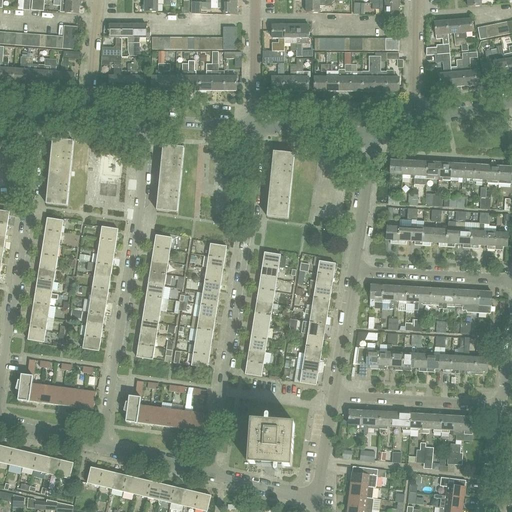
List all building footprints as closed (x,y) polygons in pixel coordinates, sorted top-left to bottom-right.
[(60,13),(78,14),(79,2),(66,1),(61,0),(58,0),(54,0),(54,6),(60,6),(60,13)] [(143,0),(144,12),(157,12),(157,0),(143,0)] [(306,1),(306,13),(319,13),(319,6),(332,6),(332,0),(319,0),(306,1)] [(202,3),(192,3),(192,13),(202,14),(202,3)] [(211,8),(223,9),(223,15),(236,15),(236,3),(223,3),(211,3),(211,8)] [(354,14),(362,15),(362,3),(354,3),(354,14)] [(397,16),(397,3),(384,3),(379,3),(372,3),(372,9),(379,9),(379,16),(397,16)] [(460,33),(461,39),(461,46),(462,52),(468,51),(466,33),(472,32),(471,19),(459,20),(460,33)] [(459,20),(447,21),(448,35),(454,34),(455,46),(461,46),(461,39),(460,33),(459,20)] [(447,21),(435,22),(437,40),(443,39),(443,45),(437,45),(438,55),(450,54),(448,35),(447,21)] [(503,35),(509,34),(507,23),(501,24),(503,35)] [(501,24),(495,25),(498,37),(503,35),(501,24)] [(101,57),(109,57),(115,57),(121,57),(121,38),(121,25),(109,25),(109,38),(115,38),(115,46),(113,48),(102,47),(102,51),(101,57)] [(133,51),(133,38),(133,25),(121,25),(121,38),(128,38),(128,50),(129,57),(133,57),(133,51)] [(133,25),(133,38),(133,51),(133,57),(139,57),(139,38),(150,38),(150,29),(146,29),(146,25),(133,25)] [(284,51),(284,44),(284,39),(284,25),(272,25),(272,39),(278,39),(278,43),(278,45),(272,45),(272,51),(284,51)] [(290,51),(296,51),(296,25),(284,25),(284,39),(284,44),(290,44),(290,51)] [(296,58),(302,58),(302,44),(308,44),(308,25),(296,25),(296,51),(296,58)] [(492,38),(498,37),(495,25),(489,26),(492,38)] [(486,39),(492,38),(489,26),(483,28),(486,39)] [(62,49),(69,50),(71,29),(64,28),(63,37),(62,49)] [(71,29),(69,50),(76,50),(77,29),(71,29)] [(496,50),(490,51),(496,77),(508,75),(504,55),(498,56),(496,50)] [(484,80),(496,77),(490,51),(485,52),(486,59),(480,60),(484,80)] [(63,52),(62,73),(61,87),(73,88),(74,74),(67,73),(69,59),(80,60),(80,53),(63,52)] [(438,55),(435,55),(436,62),(442,62),(443,62),(450,61),(450,54),(438,55)] [(9,57),(2,56),(1,83),(13,84),(13,69),(8,68),(9,57)] [(25,84),(26,70),(27,58),(22,57),(21,57),(20,69),(13,69),(13,84),(25,84)] [(121,57),(115,57),(109,57),(101,57),(101,65),(107,65),(107,66),(110,66),(110,63),(115,63),(115,76),(109,76),(109,91),(121,91),(121,76),(121,64),(121,63),(121,57)] [(362,72),(362,77),(362,92),(374,92),(375,57),(369,57),(369,72),(362,72)] [(380,57),(375,57),(374,92),(386,92),(386,77),(386,72),(380,72),(380,57)] [(33,58),(27,58),(26,70),(25,84),(37,85),(38,71),(38,65),(32,65),(33,58)] [(38,65),(38,71),(37,85),(49,86),(50,60),(45,59),(44,66),(38,65)] [(133,91),(145,91),(145,71),(140,71),(140,59),(134,59),(134,65),(133,64),(133,91)] [(296,65),(296,77),(296,92),(308,92),(308,78),(309,78),(310,72),(303,72),(303,60),(296,59),(296,65)] [(49,86),(61,87),(62,73),(56,72),(57,60),(50,60),(49,86)] [(453,88),(465,87),(464,72),(463,67),(463,60),(457,61),(457,68),(451,69),(453,88)] [(187,61),(187,65),(187,77),(187,91),(199,91),(199,77),(195,77),(195,71),(194,71),(194,61),(187,61)] [(444,74),(440,74),(441,89),(453,88),(451,69),(450,61),(443,62),(444,74)] [(471,62),(463,62),(463,67),(464,72),(465,87),(477,86),(476,80),(476,71),(471,71),(471,62)] [(121,76),(121,91),(133,91),(133,64),(127,64),(127,70),(121,70),(121,76)] [(151,76),(151,91),(163,91),(163,77),(163,72),(163,65),(158,65),(158,71),(156,71),(156,76),(155,76),(151,76)] [(187,91),(187,77),(187,65),(182,65),(182,72),(182,77),(175,77),(175,91),(187,91)] [(211,91),(211,77),(211,72),(211,65),(205,65),(205,77),(199,77),(199,91),(211,91)] [(211,72),(211,77),(211,91),(223,91),(223,77),(223,72),(217,72),(217,65),(211,65),(211,72)] [(278,65),(278,77),(272,77),(272,92),(284,92),(284,77),(284,65),(278,65)] [(290,77),(284,77),(284,92),(296,92),(296,77),(296,65),(290,65),(290,77)] [(326,72),(326,77),(326,92),(338,92),(339,72),(332,72),(332,65),(326,65),(326,72)] [(339,70),(339,72),(338,92),(350,92),(350,77),(350,65),(344,65),(344,70),(339,70)] [(356,65),(350,65),(350,77),(350,92),(362,92),(362,77),(362,72),(356,72),(356,65)] [(386,72),(386,77),(386,92),(399,92),(399,77),(394,77),(394,72),(386,72)] [(175,77),(163,77),(163,91),(175,91),(175,77)] [(236,77),(223,77),(223,91),(235,92),(236,77)] [(314,92),(326,92),(326,77),(314,77),(314,92)] [(53,140),(50,172),(70,174),(73,142),(53,140)] [(183,148),(162,146),(160,178),(180,180),(183,148)] [(274,152),(270,185),(291,187),(294,154),(274,152)] [(390,175),(390,178),(394,178),(402,178),(403,161),(395,160),(395,161),(391,161),(390,175)] [(403,161),(402,178),(414,179),(414,176),(415,162),(411,162),(411,161),(403,161)] [(420,179),(427,180),(428,162),(419,162),(419,163),(415,162),(414,176),(414,179),(414,186),(420,186),(420,179)] [(435,163),(428,162),(427,180),(434,180),(434,178),(438,178),(439,164),(435,163)] [(443,164),(439,164),(438,178),(438,180),(442,181),(450,182),(451,163),(443,163),(443,164)] [(451,163),(450,182),(458,182),(458,179),(463,179),(463,165),(459,165),(459,164),(451,163)] [(463,165),(463,179),(475,180),(476,165),(467,165),(463,165)] [(482,183),(486,183),(486,180),(487,167),(483,167),(483,166),(476,165),(475,180),(475,183),(482,183)] [(487,167),(486,180),(486,183),(490,183),(490,184),(499,184),(500,167),(492,166),(491,167),(487,167)] [(499,184),(511,185),(511,168),(507,168),(508,167),(500,167),(499,184)] [(50,172),(46,204),(67,206),(70,174),(50,172)] [(177,213),(180,180),(160,178),(157,211),(177,213)] [(270,185),(267,217),(288,219),(291,187),(270,185)] [(389,196),(388,205),(401,205),(401,202),(401,197),(389,196)] [(0,210),(0,223),(8,224),(10,212),(0,210)] [(411,229),(411,242),(415,243),(415,246),(423,246),(424,229),(424,220),(417,220),(417,210),(412,210),(412,221),(412,222),(411,229)] [(455,245),(459,245),(461,212),(456,212),(455,231),(448,231),(447,248),(455,248),(455,245)] [(465,213),(461,212),(459,245),(463,245),(463,249),(471,249),(472,232),(464,232),(465,213)] [(479,246),(483,247),(484,233),(484,225),(485,214),(480,214),(479,232),(472,232),(471,249),(479,250),(479,246)] [(45,231),(62,233),(64,221),(47,219),(45,231)] [(391,244),(399,245),(400,228),(387,227),(386,241),(391,241),(391,244)] [(101,228),(100,239),(116,242),(118,230),(101,228)] [(411,229),(400,228),(399,245),(406,245),(407,242),(411,242),(411,229)] [(430,244),(435,244),(435,230),(424,229),(423,246),(430,247),(430,244)] [(435,230),(435,244),(439,244),(439,247),(447,248),(448,231),(435,230)] [(62,233),(45,231),(43,243),(60,245),(62,233)] [(487,250),(495,251),(496,233),(484,233),(483,247),(487,247),(487,250)] [(508,234),(496,233),(495,251),(503,251),(503,248),(507,248),(508,234)] [(156,236),(154,248),(170,250),(172,239),(156,236)] [(98,248),(98,252),(114,254),(116,242),(100,239),(98,248)] [(43,243),(41,255),(58,257),(60,245),(43,243)] [(227,247),(210,244),(208,257),(225,259),(227,247)] [(152,260),(168,262),(170,250),(154,248),(152,260)] [(98,252),(96,264),(112,266),(114,254),(98,252)] [(264,253),(263,265),(279,267),(281,255),(264,253)] [(41,255),(40,267),(56,270),(58,257),(41,255)] [(208,257),(207,269),(223,271),(225,259),(208,257)] [(152,260),(150,272),(166,275),(168,268),(168,262),(152,260)] [(319,262),(319,267),(317,273),(334,276),(335,264),(319,262)] [(88,263),(87,271),(95,272),(94,276),(111,278),(112,266),(96,264),(88,263)] [(263,265),(261,277),(277,279),(278,275),(279,267),(263,265)] [(56,270),(40,267),(38,279),(54,282),(56,270)] [(207,269),(205,281),(221,283),(223,271),(207,269)] [(166,275),(150,272),(148,285),(164,287),(166,275)] [(317,273),(316,285),(332,288),(334,276),(317,273)] [(94,276),(92,288),(109,291),(111,278),(94,276)] [(277,279),(261,277),(259,289),(275,292),(277,279)] [(38,279),(36,291),(52,294),(54,282),(38,279)] [(205,281),(203,293),(219,296),(221,283),(205,281)] [(64,293),(70,293),(71,294),(72,285),(65,284),(64,293)] [(148,285),(146,297),(163,299),(169,300),(171,288),(164,287),(148,285)] [(315,290),(314,298),(330,300),(332,288),(316,285),(315,290)] [(374,304),(382,304),(383,286),(375,285),(375,286),(371,286),(370,308),(374,308),(374,304)] [(394,302),(395,288),(391,287),(391,286),(383,286),(382,304),(390,305),(390,309),(394,309),(394,307),(394,302)] [(399,305),(406,305),(407,287),(400,286),(400,288),(395,288),(394,302),(394,307),(394,309),(398,309),(399,305)] [(406,312),(406,313),(414,313),(414,311),(418,312),(419,289),(415,289),(415,287),(407,287),(406,305),(406,312)] [(90,300),(107,303),(109,291),(92,288),(91,296),(90,300)] [(423,306),(431,306),(432,289),(424,288),(424,289),(419,289),(418,312),(423,312),(423,306)] [(259,289),(257,301),(273,304),(274,300),(275,292),(259,289)] [(443,305),(443,291),(439,290),(439,289),(432,289),(431,306),(438,307),(438,309),(442,309),(443,305)] [(446,308),(455,308),(456,290),(448,290),(448,291),(443,291),(443,305),(442,309),(446,309),(446,308)] [(464,291),(456,290),(455,308),(462,309),(462,311),(466,311),(467,309),(467,306),(467,292),(464,292),(464,291)] [(36,291),(34,304),(50,306),(51,299),(57,300),(58,295),(52,294),(36,291)] [(471,292),(467,292),(467,306),(467,309),(466,311),(466,313),(479,314),(479,309),(480,291),(471,291),(471,292)] [(492,293),(488,293),(488,292),(480,291),(479,309),(479,314),(491,315),(492,293)] [(197,292),(195,304),(201,305),(217,308),(219,296),(203,293),(197,292)] [(146,297),(144,309),(161,311),(167,312),(169,300),(163,299),(146,297)] [(312,306),(312,310),(328,312),(330,300),(314,298),(312,306)] [(83,309),(83,311),(88,312),(105,315),(107,303),(90,300),(84,299),(83,309)] [(273,304),(257,301),(255,314),(271,316),(273,304)] [(180,302),(178,310),(186,311),(187,304),(185,304),(185,303),(180,302)] [(48,318),(50,306),(34,304),(32,316),(48,318)] [(195,304),(193,316),(199,317),(215,320),(217,308),(201,305),(195,304)] [(144,309),(142,321),(159,324),(161,311),(144,309)] [(306,309),(306,313),(311,314),(310,322),(326,325),(328,312),(312,310),(306,309)] [(72,310),(71,317),(82,319),(83,312),(77,311),(72,310)] [(105,315),(88,312),(87,325),(103,327),(104,322),(105,315)] [(271,316),(255,314),(253,326),(269,328),(271,316)] [(32,316),(30,328),(46,331),(48,318),(32,316)] [(193,316),(191,329),(197,330),(213,332),(215,324),(215,320),(199,317),(193,316)] [(141,333),(157,336),(159,324),(142,321),(141,333)] [(303,321),(301,333),(302,334),(308,334),(324,337),(326,325),(310,322),(303,321)] [(412,324),(405,324),(405,332),(417,332),(417,321),(413,321),(412,324)] [(87,325),(85,337),(101,339),(103,327),(87,325)] [(168,325),(167,333),(175,334),(176,326),(168,325)] [(253,326),(251,338),(267,341),(269,332),(269,328),(253,326)] [(28,340),(44,343),(46,331),(30,328),(28,340)] [(191,329),(189,341),(195,342),(212,344),(213,332),(197,330),(191,329)] [(141,333),(139,346),(155,348),(157,336),(141,333)] [(368,333),(364,340),(377,341),(378,333),(368,333)] [(307,338),(306,347),(322,349),(324,337),(308,334),(307,338)] [(390,367),(391,353),(392,346),(393,334),(388,334),(387,353),(379,353),(378,370),(386,370),(387,367),(390,367)] [(99,352),(101,339),(85,337),(83,349),(99,352)] [(443,374),(451,374),(452,357),(445,357),(446,337),(441,337),(440,347),(440,356),(439,370),(443,371),(443,374)] [(265,353),(267,341),(251,338),(249,350),(265,353)] [(467,375),(475,376),(476,358),(469,358),(470,339),(465,338),(464,348),(464,358),(463,372),(467,372),(467,375)] [(195,342),(193,354),(210,356),(212,344),(195,342)] [(367,349),(359,349),(356,365),(371,366),(371,369),(378,370),(379,353),(374,352),(375,345),(368,344),(367,349)] [(155,350),(155,348),(139,346),(137,358),(153,360),(155,350)] [(305,354),(304,359),(320,361),(322,350),(322,349),(306,347),(305,354)] [(249,353),(247,363),(263,365),(265,353),(249,350),(249,353)] [(395,371),(403,371),(404,354),(391,353),(390,367),(395,367),(395,371)] [(208,369),(210,356),(193,354),(191,366),(208,369)] [(411,369),(415,369),(416,355),(404,354),(403,371),(410,372),(411,369)] [(416,355),(415,369),(419,369),(419,373),(427,373),(428,356),(416,355)] [(428,356),(427,373),(435,373),(435,370),(439,370),(440,356),(434,356),(428,356)] [(452,357),(451,374),(459,375),(459,371),(463,372),(464,358),(452,357)] [(483,373),(487,373),(488,359),(476,358),(475,376),(483,376),(483,373)] [(304,359),(302,371),(318,374),(320,364),(320,361),(304,359)] [(263,367),(263,365),(247,363),(245,375),(262,377),(263,367)] [(318,374),(302,371),(300,384),(316,386),(318,374)] [(33,376),(22,375),(21,381),(18,381),(16,390),(19,390),(18,401),(30,402),(32,384),(32,385),(33,376)] [(30,402),(40,404),(43,386),(32,385),(32,384),(30,402)] [(43,386),(40,404),(51,405),(53,387),(43,386)] [(64,389),(53,387),(51,405),(62,407),(64,389)] [(64,389),(62,407),(73,408),(75,390),(64,389)] [(73,408),(84,410),(86,392),(85,392),(75,390),(73,408)] [(86,392),(84,410),(95,411),(97,393),(86,392)] [(141,398),(135,397),(129,396),(128,402),(126,402),(124,411),(127,412),(126,422),(137,423),(140,406),(141,398)] [(150,407),(140,406),(137,423),(148,425),(150,407)] [(148,425),(159,426),(161,408),(150,407),(148,425)] [(159,426),(170,428),(172,410),(161,408),(159,426)] [(183,411),(172,410),(170,428),(180,429),(183,411)] [(348,427),(355,428),(355,430),(361,430),(361,419),(368,419),(368,412),(359,412),(359,411),(349,410),(349,421),(348,427)] [(180,429),(191,430),(193,412),(183,411),(180,429)] [(361,419),(361,430),(364,430),(364,434),(367,434),(368,429),(372,429),(380,429),(381,412),(373,411),(373,412),(368,412),(368,419),(361,419)] [(204,414),(193,412),(191,430),(202,432),(204,414)] [(388,427),(392,427),(392,421),(399,421),(400,414),(388,413),(388,412),(381,412),(380,429),(387,430),(388,427)] [(402,431),(410,431),(411,414),(403,413),(403,414),(400,414),(399,421),(392,421),(392,427),(403,428),(402,431)] [(418,429),(422,429),(423,423),(430,423),(430,416),(419,415),(419,414),(411,414),(410,431),(418,432),(418,429)] [(441,433),(442,415),(435,415),(435,416),(430,416),(430,423),(423,423),(422,429),(422,434),(429,434),(429,429),(433,430),(433,432),(441,433)] [(442,415),(442,430),(445,430),(445,433),(449,433),(449,435),(453,435),(454,430),(454,425),(461,425),(462,417),(450,417),(450,416),(442,415)] [(454,425),(454,430),(465,431),(465,436),(472,436),(473,417),(465,417),(465,418),(462,417),(461,425),(454,425)] [(248,464),(277,466),(292,467),(293,455),(295,424),(252,421),(249,454),(248,464)] [(0,459),(0,462),(11,465),(15,450),(13,449),(3,447),(0,459)] [(425,449),(425,451),(425,461),(432,461),(433,449),(425,449)] [(26,452),(15,450),(11,465),(23,468),(26,452)] [(343,450),(342,459),(351,460),(353,451),(343,450)] [(375,452),(361,451),(359,461),(374,463),(375,452)] [(416,463),(424,464),(425,461),(425,451),(420,451),(417,451),(416,458),(416,463)] [(34,471),(38,455),(30,453),(26,452),(23,468),(34,471)] [(447,465),(455,465),(456,453),(450,452),(448,452),(447,465)] [(401,453),(393,453),(392,463),(401,464),(401,453)] [(461,453),(456,453),(455,465),(462,466),(463,453),(461,453)] [(38,455),(34,471),(46,474),(50,458),(47,457),(38,455)] [(62,461),(50,458),(46,474),(58,477),(62,461)] [(58,477),(70,479),(74,464),(62,461),(58,477)] [(91,468),(87,484),(99,487),(103,471),(91,468)] [(364,475),(352,473),(351,485),(374,488),(375,488),(377,476),(378,470),(365,469),(364,475)] [(115,473),(103,471),(99,487),(110,489),(111,490),(115,473)] [(127,476),(115,473),(111,490),(114,490),(123,492),(127,476)] [(123,492),(135,495),(139,479),(127,476),(123,492)] [(151,482),(139,479),(135,495),(147,498),(151,482)] [(464,500),(466,482),(442,479),(441,487),(447,488),(446,497),(464,500)] [(151,482),(147,498),(159,501),(163,485),(159,484),(151,482)] [(175,488),(163,485),(159,501),(171,504),(175,488)] [(374,488),(351,485),(350,496),(372,499),(374,488)] [(73,490),(65,488),(63,496),(71,498),(73,490)] [(171,504),(183,507),(187,490),(175,488),(171,504)] [(199,493),(187,490),(183,507),(195,509),(199,493)] [(0,500),(13,503),(13,495),(0,492),(0,500)] [(416,504),(417,493),(409,492),(408,504),(416,504)] [(199,493),(195,509),(206,511),(207,511),(211,496),(199,493)] [(398,502),(404,503),(405,495),(397,494),(396,502),(398,502)] [(24,498),(13,495),(13,503),(12,508),(24,509),(24,499),(24,498)] [(373,499),(372,499),(350,496),(348,508),(372,511),(373,505),(373,499)] [(445,508),(463,511),(464,500),(446,497),(435,496),(435,499),(441,500),(440,508),(442,508),(445,508)] [(56,510),(57,504),(57,503),(46,501),(46,503),(46,510),(56,510)] [(402,511),(404,503),(398,502),(397,509),(391,509),(390,511),(402,511)]
